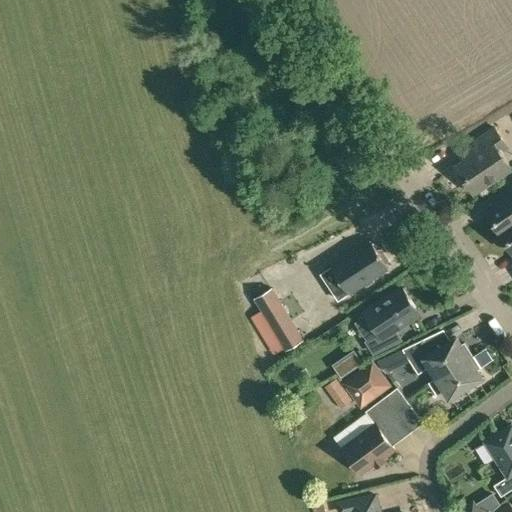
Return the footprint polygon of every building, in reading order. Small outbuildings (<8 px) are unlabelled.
[(484,132),(466,105),(444,120),(462,147),(484,132)] [(473,192),(510,167),(500,153),(503,151),(496,141),(501,137),(494,127),(472,142),(479,152),(456,167),(473,192)] [(511,223),(511,180),(499,189),(505,199),(486,212),(500,232),(511,223)] [(511,223),(500,232),(511,250),(511,223)] [(338,299),(348,293),(349,294),(389,268),(386,263),(388,260),(381,250),(377,250),(371,240),(331,266),(331,267),(321,273),(338,299)] [(364,310),(378,332),(366,340),(375,354),(404,339),(398,330),(424,314),(404,283),(364,310)] [(253,298),(285,351),(304,340),(272,286),(253,298)] [(437,377),(472,355),(465,342),(461,344),(456,337),(433,351),(426,340),(406,354),(418,373),(430,366),(437,377)] [(437,377),(429,382),(437,395),(445,389),(450,397),(482,377),(477,369),(480,367),(472,355),(437,377)] [(361,408),(392,385),(373,359),(342,382),(361,408)] [(341,408),(352,399),(336,377),(325,386),(341,408)] [(361,474),(395,448),(382,431),(402,416),(413,408),(397,387),(386,395),(366,411),(366,412),(333,436),(342,448),(361,474)] [(501,496),(511,488),(511,424),(485,441),(507,476),(494,485),(501,496)] [(317,499),(319,511),(334,511),(340,511),(337,495),(317,499)] [(379,511),(376,495),(339,503),(340,511),(341,511),(353,509),(353,511),(379,511)] [(473,499),(452,511),(482,511),(476,503),(473,499)] [(511,511),(511,504),(509,501),(497,511),(511,511)]
